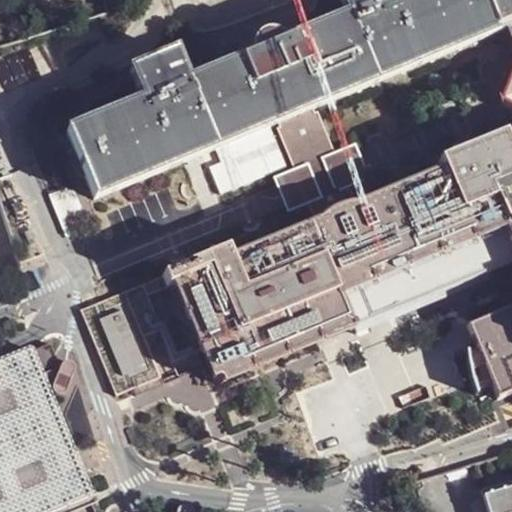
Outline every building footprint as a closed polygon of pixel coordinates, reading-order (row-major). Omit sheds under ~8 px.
[(495,35),(479,0),(337,0),(345,18),(286,43),(284,33),(265,18),(243,27),(237,52),(244,60),(185,85),(173,56),(128,75),(141,104),(65,136),(93,202),(273,127),(495,35)] [(511,0),(479,0),(495,35),(505,59),(486,96),(511,109),(511,0)] [(505,59),(495,35),(273,127),(314,225),(511,143),(511,109),(486,96),(505,59)] [(511,143),(314,225),(229,261),(226,252),(79,314),(116,398),(160,380),(142,339),(160,332),(173,364),(202,352),(215,383),(220,384),(353,330),(348,316),(378,304),(376,299),(481,255),(474,238),(502,226),(511,222),(511,143)] [(511,222),(502,226),(511,250),(511,310),(469,328),(498,398),(511,392),(511,222)] [(56,511),(92,497),(48,392),(44,383),(31,349),(0,362),(0,511),(56,511)] [(44,383),(48,392),(54,390),(55,394),(59,397),(64,396),(67,392),(74,372),(74,368),(70,364),(65,363),(61,367),(57,377),(44,383)] [(511,511),(511,483),(481,493),(486,511),(511,511)]
